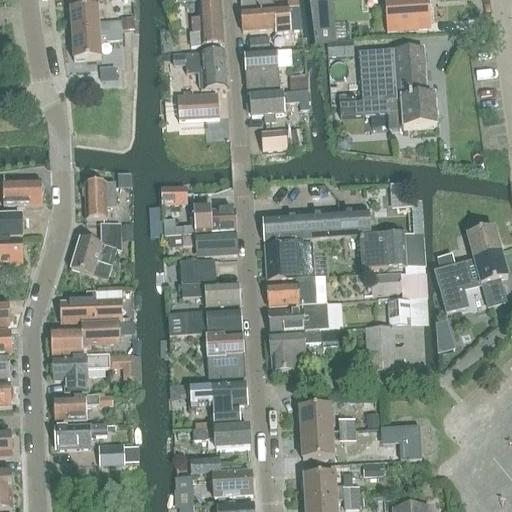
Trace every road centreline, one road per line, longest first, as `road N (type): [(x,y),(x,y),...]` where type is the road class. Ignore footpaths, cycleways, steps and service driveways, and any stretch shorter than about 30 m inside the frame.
road 1 (residential): [(29,0),(54,112),(62,203),(32,333),(37,511)]
road 2 (residential): [(265,511),(230,0)]
road 3 (unknown): [(243,195),(352,193),(365,211),(395,224)]
